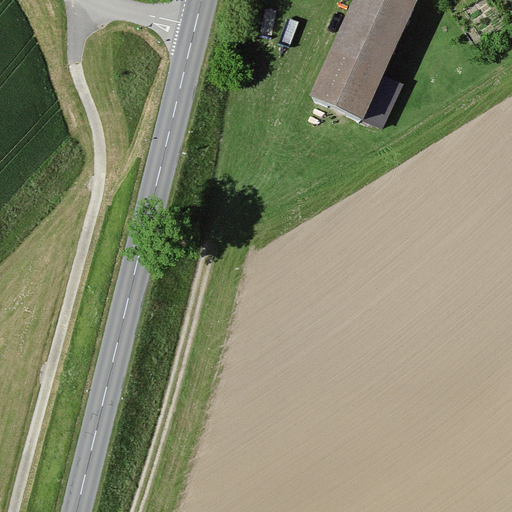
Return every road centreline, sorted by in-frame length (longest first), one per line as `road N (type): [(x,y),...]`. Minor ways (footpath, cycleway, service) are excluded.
road 1 (track): [(94,0),(79,42),(79,79),(103,151),(10,511)]
road 2 (tertiary): [(81,511),(197,26)]
road 3 (track): [(132,511),(204,256)]
